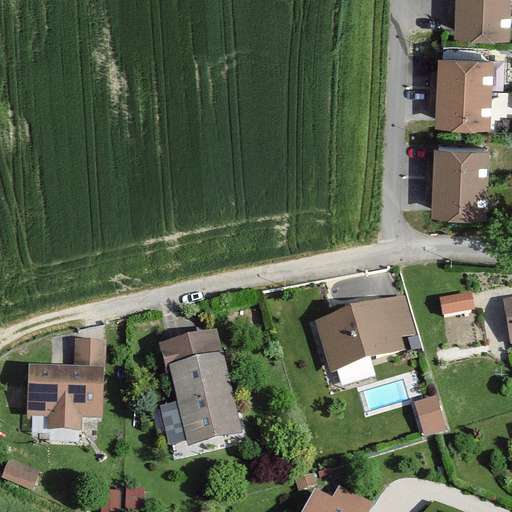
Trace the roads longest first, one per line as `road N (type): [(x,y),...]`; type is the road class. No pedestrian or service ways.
road 1 (residential): [(397,251),(66,316)]
road 2 (residential): [(397,251),(391,211),(400,0)]
